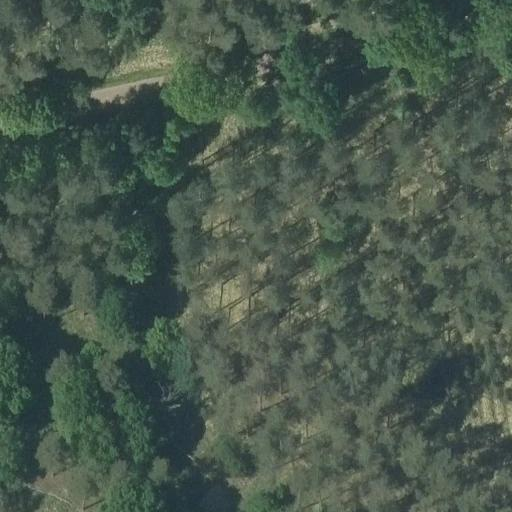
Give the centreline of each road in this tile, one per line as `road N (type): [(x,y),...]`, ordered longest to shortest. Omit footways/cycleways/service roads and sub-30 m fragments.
road 1 (unclassified): [(0,108),(507,0)]
road 2 (track): [(259,511),(182,362),(163,289)]
